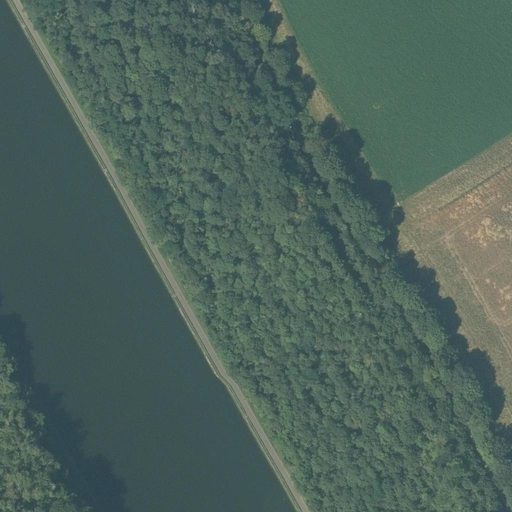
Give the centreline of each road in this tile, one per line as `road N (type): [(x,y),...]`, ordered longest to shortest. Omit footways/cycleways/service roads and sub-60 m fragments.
road 1 (track): [(230,0),(308,160),(510,511)]
road 2 (track): [(0,343),(93,511)]
